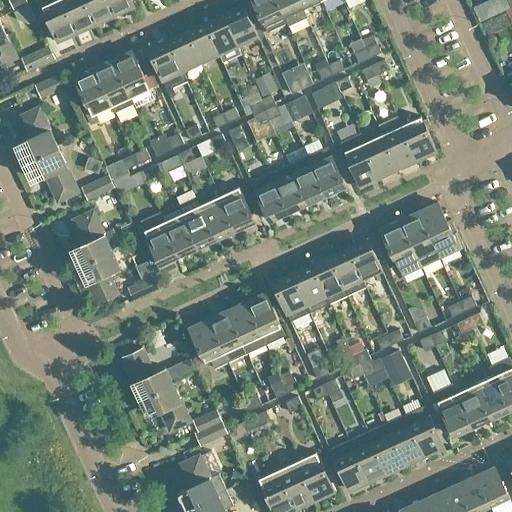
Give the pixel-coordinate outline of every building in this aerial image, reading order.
[(24,0),(7,0),(12,10),(27,3),(24,0)] [(76,31),(61,0),(38,0),(51,27),(46,29),(51,40),(56,38),(57,40),(76,31)] [(95,23),(84,0),(61,0),(76,31),(95,23)] [(84,0),(95,23),(114,14),(107,0),(84,0)] [(107,0),(114,14),(133,5),(130,0),(107,0)] [(286,23),(275,0),(251,0),(267,32),(286,23)] [(302,9),(297,0),(275,0),(286,23),(288,26),(306,18),(302,9)] [(321,0),(320,0),(297,0),(302,9),(321,0)] [(489,18),(482,2),(472,7),(479,23),(489,18)] [(256,35),(242,5),(223,14),(237,44),(256,35)] [(237,44),(223,14),(204,23),(218,53),(237,44)] [(493,18),(481,24),(486,34),(497,29),(493,18)] [(0,64),(16,57),(0,22),(0,64)] [(218,53),(204,23),(186,31),(200,61),(218,53)] [(200,61),(186,31),(167,40),(181,70),(200,61)] [(380,52),(376,42),(372,34),(361,39),(365,47),(369,57),(380,52)] [(181,70),(167,40),(148,49),(162,79),(170,97),(175,95),(172,87),(186,81),(181,70)] [(48,46),(22,58),(28,70),(54,58),(48,46)] [(369,57),(365,47),(354,52),(358,63),(369,57)] [(149,89),(137,63),(142,61),(137,51),(132,53),(131,50),(112,59),(129,98),(149,89)] [(129,98),(112,59),(93,68),(111,106),(114,113),(132,104),(129,98)] [(343,69),(339,59),(328,64),(332,75),(343,69)] [(388,69),(384,59),(372,64),(377,75),(388,69)] [(332,75),(328,64),(316,69),(321,80),(332,75)] [(381,82),(377,75),(372,64),(361,69),(370,87),(381,82)] [(111,106),(93,68),(73,76),(82,96),(78,98),(83,109),(87,107),(91,115),(111,106)] [(40,97),(66,85),(61,73),(35,85),(40,97)] [(302,88),(297,78),(295,73),(284,78),(291,94),(302,88)] [(351,86),(347,76),(336,81),(340,91),(351,86)] [(344,99),(340,91),(336,81),(324,86),(333,104),(344,99)] [(264,110),(260,100),(261,99),(257,91),(238,100),(246,116),(252,113),(253,115),(264,110)] [(271,95),(261,99),(260,100),(264,110),(275,105),(271,95)] [(312,112),(304,96),(284,105),(292,121),(312,112)] [(280,115),(275,105),(264,110),(269,120),(280,115)] [(56,145),(39,107),(18,116),(28,139),(17,144),(24,160),(56,145)] [(239,117),(234,107),(223,112),(228,123),(239,117)] [(269,120),(264,110),(253,115),(258,125),(269,120)] [(228,123),(223,112),(212,118),(217,128),(228,123)] [(416,159),(400,124),(396,116),(378,124),(382,133),(398,167),(416,159)] [(436,150),(427,131),(431,129),(426,118),(422,120),(420,116),(400,124),(416,159),(436,150)] [(201,135),(196,125),(185,130),(190,140),(201,135)] [(247,142),(239,125),(228,131),(235,147),(247,142)] [(183,143),(178,133),(167,138),(165,133),(149,140),(156,156),(183,143)] [(379,176),(363,142),(359,133),(340,142),(359,185),(379,176)] [(398,167),(382,133),(363,142),(379,176),(398,167)] [(226,144),(221,134),(210,139),(215,149),(226,144)] [(78,192),(56,145),(24,160),(32,176),(43,171),(57,201),(78,192)] [(345,185),(331,155),(327,146),(308,155),(325,194),(345,185)] [(150,159),(145,148),(133,154),(137,164),(150,159)] [(193,159),(189,149),(178,154),(182,164),(193,159)] [(137,164),(133,154),(121,160),(125,170),(137,164)] [(182,164),(178,154),(166,159),(171,169),(182,164)] [(325,194),(308,155),(289,164),(307,203),(325,194)] [(307,203),(289,164),(270,172),(288,211),(307,203)] [(156,176),(152,166),(140,171),(145,181),(156,176)] [(145,181),(140,171),(129,176),(134,186),(145,181)] [(288,211),(270,172),(251,181),(269,220),(288,211)] [(107,174),(80,186),(87,200),(114,187),(107,174)] [(254,220),(238,186),(219,195),(235,229),(254,220)] [(235,229),(219,195),(200,203),(216,238),(235,229)] [(216,238),(200,203),(197,197),(178,205),(197,246),(216,238)] [(456,230),(450,219),(446,221),(437,202),(418,211),(440,259),(459,250),(451,232),(456,230)] [(197,246),(178,205),(160,213),(159,214),(178,255),(197,246)] [(119,245),(112,229),(103,233),(93,210),(72,219),(82,242),(71,247),(78,264),(111,249),(119,245)] [(178,255),(159,214),(160,213),(159,211),(139,220),(153,250),(149,252),(154,263),(158,261),(159,264),(178,255)] [(440,259),(418,211),(399,219),(421,267),(440,259)] [(421,267),(399,219),(380,228),(388,248),(384,250),(389,260),(393,258),(402,277),(421,267)] [(120,227),(127,241),(136,237),(130,222),(120,227)] [(381,268),(367,239),(348,248),(361,277),(381,268)] [(361,277),(348,248),(329,256),(347,296),(366,287),(361,277)] [(117,293),(106,270),(118,265),(111,249),(78,264),(96,302),(117,293)] [(347,296),(329,256),(310,265),(328,304),(347,296)] [(328,304),(310,265),(291,273),(310,313),(328,304)] [(310,313),(291,273),(272,282),(290,321),(310,313)] [(133,300),(159,288),(154,276),(128,288),(133,300)] [(285,336),(265,292),(245,301),(265,345),(285,336)] [(476,306),(471,295),(459,301),(464,311),(476,306)] [(265,345),(245,301),(227,310),(247,353),(265,345)] [(464,311),(459,301),(447,307),(452,317),(464,311)] [(247,353),(227,310),(208,318),(228,362),(247,353)] [(483,323),(478,313),(467,318),(472,328),(483,323)] [(418,332),(430,327),(425,316),(413,321),(418,332)] [(228,362),(208,318),(189,327),(197,346),(193,348),(198,359),(202,357),(204,362),(209,359),(214,368),(228,362)] [(472,328),(467,318),(456,323),(461,333),(472,328)] [(403,339),(398,329),(387,334),(392,344),(403,339)] [(446,340),(441,330),(430,335),(435,345),(446,340)] [(392,344),(387,334),(376,339),(381,349),(392,344)] [(435,345),(430,335),(419,340),(424,350),(435,345)] [(370,358),(365,348),(354,354),(359,363),(370,358)] [(172,382),(164,366),(153,371),(142,349),(122,358),(140,397),(172,382)] [(403,359),(398,349),(387,355),(392,365),(403,359)] [(359,363),(354,354),(343,359),(348,369),(359,363)] [(511,407),(511,364),(508,356),(489,365),(493,374),(509,409),(511,407)] [(328,374),(323,363),(320,357),(309,362),(317,379),(328,374)] [(375,368),(370,358),(359,363),(363,373),(375,368)] [(188,359),(174,366),(179,377),(193,370),(188,359)] [(363,373),(359,363),(348,369),(352,379),(363,373)] [(509,409),(493,374),(475,383),(490,417),(509,409)] [(298,387),(293,377),(282,382),(287,392),(298,387)] [(342,396),(339,389),(334,379),(324,384),(329,394),(332,401),(342,396)] [(190,421),(172,382),(140,397),(147,413),(159,408),(169,430),(190,421)] [(287,392),(282,382),(271,387),(276,398),(287,392)] [(472,426),(456,392),(452,382),(432,391),(452,435),(472,426)] [(490,417),(475,383),(456,392),(472,426),(490,417)] [(329,394),(324,384),(312,389),(317,399),(329,394)] [(261,404),(256,394),(245,399),(250,409),(261,404)] [(302,406),(297,396),(285,402),(290,412),(302,406)] [(250,409),(245,399),(234,404),(239,415),(250,409)] [(443,446),(429,416),(424,405),(405,414),(424,455),(443,446)] [(198,432),(221,421),(216,410),(193,420),(198,432)] [(258,426),(270,421),(265,411),(253,416),(258,426)] [(424,455),(405,414),(386,422),(405,463),(424,455)] [(258,426),(253,416),(241,422),(246,432),(258,426)] [(226,433),(221,421),(198,432),(195,433),(200,445),(226,433)] [(405,463),(386,422),(367,431),(386,472),(405,463)] [(386,472),(367,431),(349,440),(367,481),(386,472)] [(367,481),(349,440),(329,449),(348,489),(367,481)] [(333,490),(324,471),(329,469),(324,458),(319,460),(315,451),(296,460),(314,499),(333,490)] [(225,489),(218,474),(209,478),(199,455),(178,464),(189,487),(177,492),(184,508),(225,489)] [(314,499),(296,460),(277,469),(295,507),(314,499)] [(508,496),(494,466),(475,475),(489,505),(508,496)] [(285,511),(295,507),(277,469),(258,478),(270,503),(265,505),(268,511),(285,511)] [(473,511),(489,505),(475,475),(456,484),(469,511),(473,511)] [(469,511),(456,484),(437,492),(446,511),(469,511)] [(225,511),(224,510),(232,506),(225,489),(184,508),(185,511),(225,511)] [(446,511),(437,492),(419,501),(423,511),(446,511)] [(423,511),(419,501),(399,510),(400,511),(423,511)]
